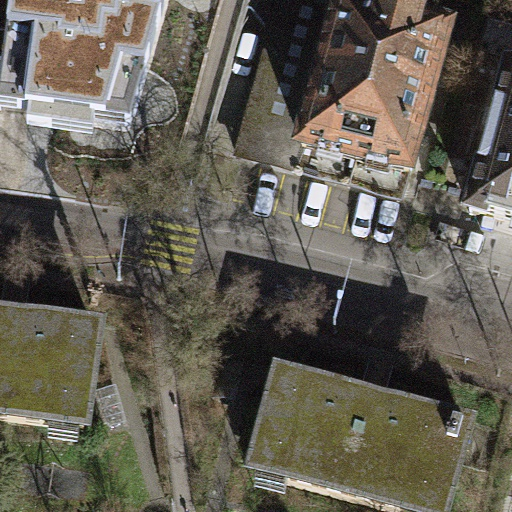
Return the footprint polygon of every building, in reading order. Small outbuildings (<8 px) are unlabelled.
[(163,0),(32,0),(32,1),(24,0),(11,0),(0,106),(0,108),(128,128),(163,0)] [(453,34),(339,4),(298,163),(412,192),(453,34)] [(511,63),(469,228),(511,238),(511,63)] [(0,326),(0,420),(75,430),(87,338),(0,326)] [(435,511),(457,434),(272,385),(248,476),(384,511),(435,511)]
